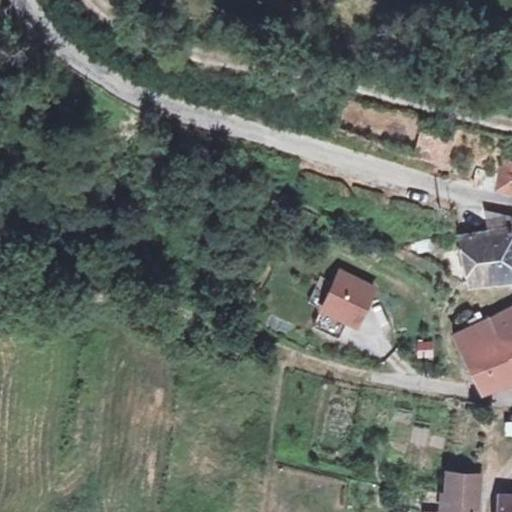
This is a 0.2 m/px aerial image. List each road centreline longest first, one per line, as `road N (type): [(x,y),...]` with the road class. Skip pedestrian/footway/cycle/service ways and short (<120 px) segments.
road 1 (unclassified): [(511,214),(131,95),(65,53),(28,0)]
road 2 (track): [(82,0),(120,36),(511,123)]
road 3 (track): [(0,291),(106,294),(230,325),(371,376)]
road 4 (residential): [(371,376),(511,401)]
